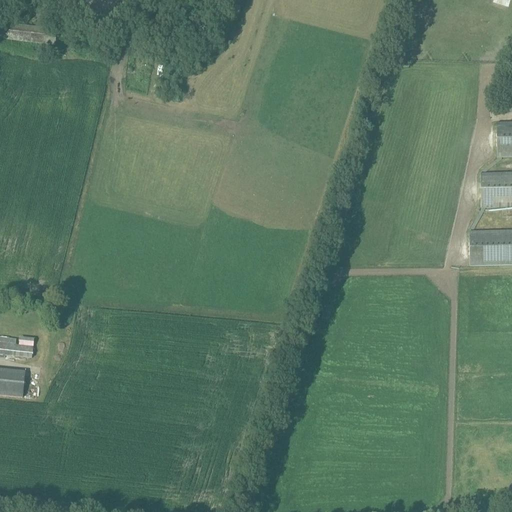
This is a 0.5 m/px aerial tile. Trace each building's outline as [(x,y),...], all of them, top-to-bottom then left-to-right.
[(0,23),(0,40),(55,47),(57,30),(0,23)] [(511,101),(496,104),(498,117),(511,114),(511,101)] [(511,123),(496,124),(497,159),(511,158),(511,123)] [(511,173),(480,175),(481,209),(511,208),(511,173)] [(511,231),(469,233),(470,267),(511,266),(511,231)] [(33,348),(20,346),(0,344),(0,356),(32,360),(33,348)] [(0,370),(0,397),(23,400),(26,373),(0,370)]
